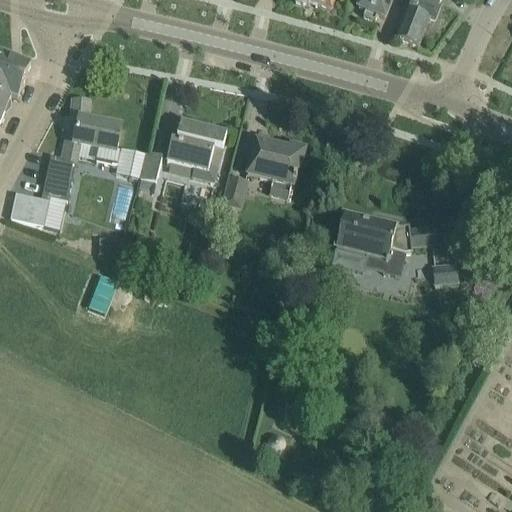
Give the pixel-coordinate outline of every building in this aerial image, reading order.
[(291,0),(308,7),(309,4),(331,12),(335,0),(291,0)] [(362,0),(358,11),(365,14),(363,20),(375,25),(377,19),(384,22),(392,0),(362,0)] [(411,0),(407,9),(402,24),(395,42),(418,51),(429,22),(434,24),(440,9),(438,8),(441,0),(411,0)] [(0,56),(0,96),(10,100),(17,103),(30,67),(0,56)] [(0,124),(10,100),(0,96),(0,124)] [(16,198),(10,223),(43,231),(50,201),(66,204),(79,148),(97,152),(95,165),(117,169),(115,177),(128,180),(131,168),(117,165),(120,156),(115,155),(120,131),(87,124),(89,105),(73,104),(72,121),(63,162),(51,159),(42,199),(41,204),(16,198)] [(218,172),(226,137),(180,125),(175,147),(171,146),(167,166),(193,173),(191,183),(214,188),(218,172)] [(255,144),(250,163),(247,179),(273,185),(269,200),(287,205),(291,190),(293,190),(298,169),(301,170),(305,152),(289,148),(288,152),(255,144)] [(140,182),(155,186),(162,160),(146,156),(140,182)] [(222,208),(239,213),(247,186),(229,181),(222,208)] [(322,218),(314,216),(311,228),(320,230),(322,218)] [(343,219),(331,270),(363,277),(367,260),(384,264),(381,278),(399,282),(405,257),(410,257),(409,250),(438,247),(436,230),(409,233),(409,231),(395,232),(343,219)] [(432,271),(435,293),(459,290),(457,268),(432,271)]
